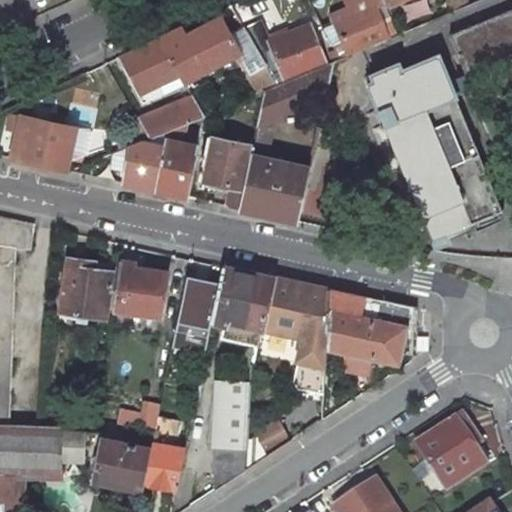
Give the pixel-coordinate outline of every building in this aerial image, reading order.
[(385,0),(345,0),(352,14),(323,27),(327,34),(339,56),(350,52),(361,48),(390,35),(400,31),(387,5),(385,0)] [(468,3),(466,0),(446,0),(451,10),(468,3)] [(511,6),(450,32),(466,73),(511,53),(511,6)] [(230,33),(220,15),(187,33),(183,25),(158,37),(179,73),(184,82),(243,55),(230,33)] [(327,62),(310,24),(289,33),(292,39),(274,46),(261,19),(245,26),(277,83),(327,62)] [(277,83),(245,26),(230,33),(243,55),(259,90),(264,88),(277,83)] [(179,73),(158,37),(122,54),(143,90),(179,73)] [(450,79),(439,53),(402,69),(399,61),(371,73),(365,76),(433,240),(476,224),(475,222),(502,210),(456,93),(472,86),(466,73),(450,79)] [(326,98),(334,59),(327,62),(277,83),(264,88),(256,127),(267,123),(326,98)] [(491,100),(484,82),(472,86),(478,105),(491,100)] [(203,114),(192,96),(138,118),(149,136),(166,129),(203,114)] [(76,126),(22,114),(18,130),(12,157),(18,158),(67,169),(76,126)] [(256,127),(252,147),(251,154),(260,156),(267,123),(256,127)] [(252,147),(206,137),(199,179),(230,186),(243,188),(251,154),(252,147)] [(163,144),(143,139),(129,145),(123,182),(156,190),(163,144)] [(196,151),(163,144),(156,190),(189,197),(196,151)] [(260,156),(251,154),(243,188),(239,208),(299,221),(311,167),(260,156)] [(243,188),(230,186),(226,205),(239,208),(243,188)] [(35,224),(0,216),(0,422),(9,423),(16,244),(32,247),(35,224)] [(89,260),(69,257),(60,310),(106,317),(114,271),(88,267),(89,260)] [(134,262),(120,260),(113,308),(160,316),(167,271),(134,266),(134,262)] [(274,277),(224,266),(212,322),(225,324),(222,340),(259,348),(264,329),(274,277)] [(331,289),(274,277),(264,329),(305,338),(296,381),(300,388),(325,394),(327,347),(331,289)] [(416,308),(331,289),(327,347),(398,362),(400,351),(412,353),(413,336),(416,336),(416,308)] [(250,393),(218,392),(215,490),(246,470),(250,393)] [(76,416),(57,415),(57,425),(64,425),(76,425),(76,416)] [(462,415),(417,445),(447,490),(492,460),(462,415)] [(182,421),(158,416),(152,445),(177,447),(182,421)] [(0,511),(14,511),(16,475),(19,475),(21,424),(9,423),(0,422),(0,511)] [(38,424),(21,424),(19,475),(65,477),(63,459),(63,430),(64,425),(57,425),(38,424)] [(86,430),(63,430),(63,459),(84,460),(86,430)] [(116,442),(102,439),(94,480),(143,490),(145,482),(151,449),(134,445),(136,436),(118,432),(116,442)] [(177,447),(152,445),(151,449),(145,482),(158,485),(178,488),(186,449),(177,447)] [(397,511),(376,480),(334,508),(336,511),(397,511)]
